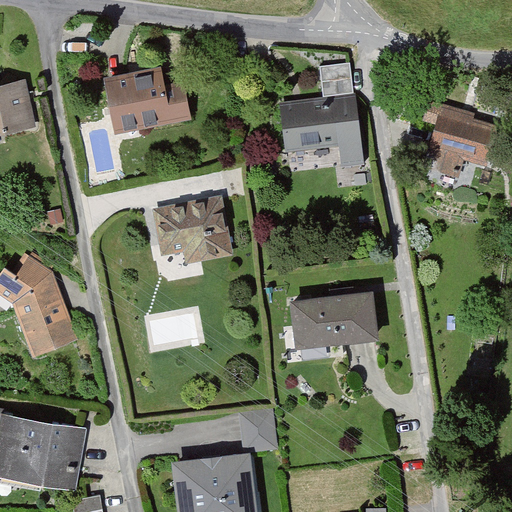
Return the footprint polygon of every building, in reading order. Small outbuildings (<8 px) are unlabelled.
[(327,108),(284,112),(289,156),(346,150),(341,108),(354,106),(350,65),(323,68),(327,108)] [(135,83),(108,90),(120,139),(190,121),(184,95),(169,99),(167,90),(138,97),(135,83)] [(22,88),(0,94),(0,144),(35,135),(22,88)] [(502,128),(448,113),(430,174),(454,181),(461,157),(492,166),(502,128)] [(39,207),(43,221),(59,216),(54,203),(39,207)] [(222,208),(160,218),(166,256),(193,252),(195,265),(230,259),(222,208)] [(30,256),(11,289),(21,294),(38,352),(77,337),(53,272),(30,256)] [(373,302),(298,309),(302,354),(377,347),(373,302)] [(278,412),(245,415),(249,454),(282,451),(278,412)] [(79,427),(5,414),(0,440),(0,476),(69,488),(79,427)] [(250,511),(244,453),(176,460),(181,511),(250,511)] [(65,498),(67,511),(99,511),(98,492),(65,498)]
